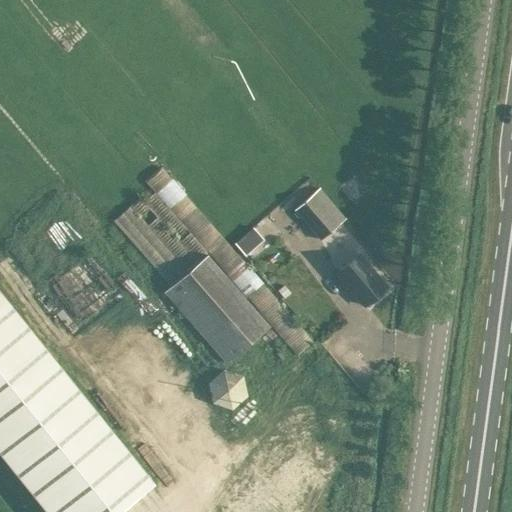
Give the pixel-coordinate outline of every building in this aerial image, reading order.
[(170,277),(165,282),(227,353),(271,315),(296,345),(311,330),(160,157),(144,170),(150,178),(113,211),(170,277)] [(313,184),(295,200),(321,230),(339,215),(344,210),(318,180),(313,184)] [(359,245),(337,263),(365,296),(386,277),(359,245)] [(129,279),(113,292),(121,301),(137,288),(129,279)] [(0,281),(0,440),(57,511),(111,511),(157,476),(0,281)] [(326,379),(311,388),(331,418),(345,409),(326,379)]
